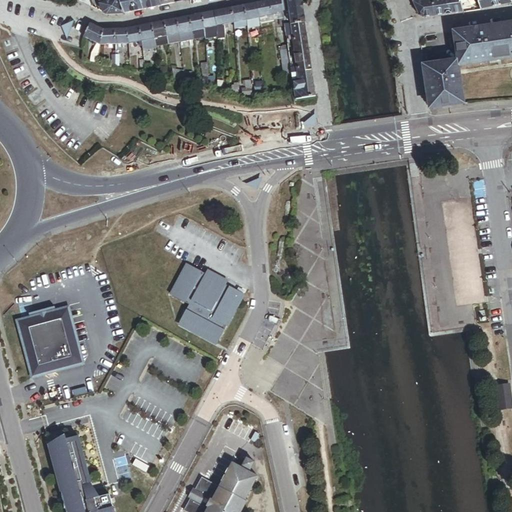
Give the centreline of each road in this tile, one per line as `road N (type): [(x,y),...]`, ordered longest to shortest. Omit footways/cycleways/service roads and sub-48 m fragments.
road 1 (residential): [(0,4),(66,8),(120,23),(239,0)]
road 2 (residential): [(511,306),(486,124)]
road 3 (unclassified): [(254,211),(260,301),(223,379)]
road 4 (unclassified): [(223,379),(267,410),(292,511)]
road 5 (unclassified): [(223,379),(153,511)]
road 6 (residential): [(314,0),(326,145)]
road 7 (unclassified): [(32,511),(0,388)]
